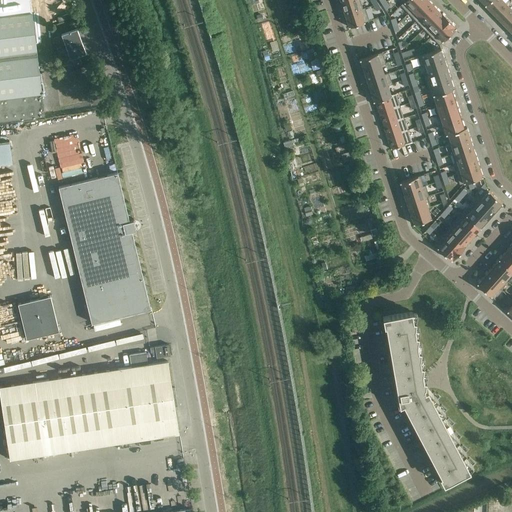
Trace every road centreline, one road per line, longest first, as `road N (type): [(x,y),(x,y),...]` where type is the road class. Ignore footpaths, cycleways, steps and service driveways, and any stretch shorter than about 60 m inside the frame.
road 1 (unclassified): [(211,511),(174,294),(137,147),(86,0)]
road 2 (residential): [(429,255),(407,294),(362,311),(381,404),(426,495)]
road 3 (residential): [(327,0),(406,233),(429,255)]
road 4 (unknown): [(126,114),(71,120),(17,144),(12,161),(43,284)]
road 5 (residential): [(481,27),(460,53),(498,176),(511,188)]
road 6 (unknown): [(198,435),(44,468)]
